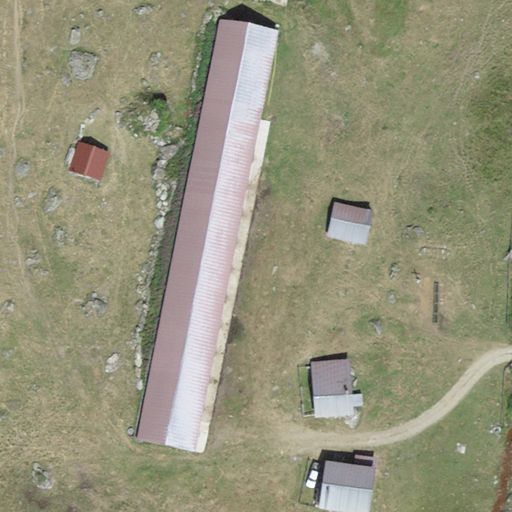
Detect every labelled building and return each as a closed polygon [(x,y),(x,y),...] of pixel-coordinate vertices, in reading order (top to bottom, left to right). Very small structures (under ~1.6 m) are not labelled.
[(199,454),(282,35),(224,23),(141,443),(199,454)] [(75,175),(104,183),(112,155),(83,147),(75,175)] [(379,213),(341,205),(334,240),(371,248),(379,213)] [(353,363),(316,367),(322,419),(359,415),(353,363)] [(378,511),(383,473),(333,467),(328,511),(378,511)]
